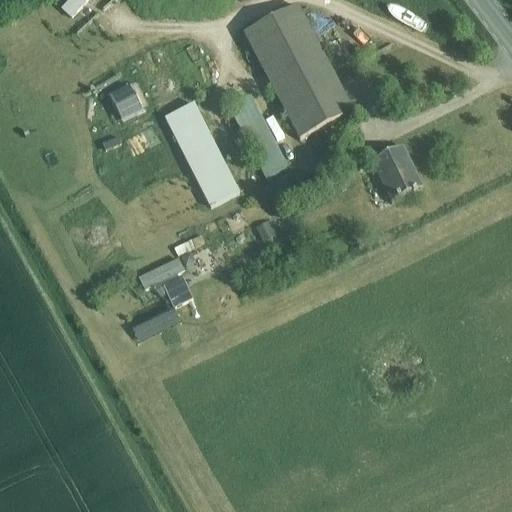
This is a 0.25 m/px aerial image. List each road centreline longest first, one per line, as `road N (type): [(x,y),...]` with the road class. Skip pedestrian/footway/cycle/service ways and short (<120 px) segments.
road 1 (track): [(511,74),(318,170)]
road 2 (track): [(311,0),(498,81)]
road 3 (track): [(123,28),(220,28),(271,0)]
